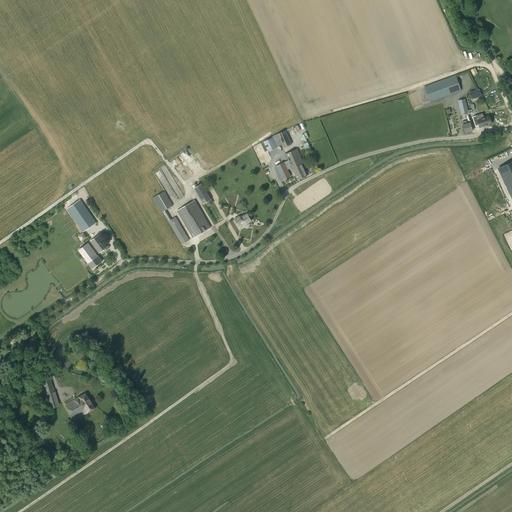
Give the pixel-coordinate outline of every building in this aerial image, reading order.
[(461,90),(455,75),(424,87),(430,102),(461,90)] [(479,88),(469,92),(472,99),(482,96),(479,88)] [(468,112),(468,110),(467,110),(465,99),(458,100),(461,114),(467,112),(468,112)] [(483,119),(482,115),(474,117),(477,127),(478,128),(490,125),(488,118),(483,119)] [(465,133),(472,131),(470,122),(467,123),(466,120),(463,121),(463,124),(465,133)] [(261,144),(265,152),(267,151),(268,151),(282,145),(283,148),(292,144),(285,130),(272,136),(273,137),(263,142),(263,143),(261,144)] [(305,146),(300,147),(301,150),(310,147),(308,141),(304,142),(305,146)] [(286,154),(297,180),(306,176),(303,168),(305,167),(297,149),(286,154)] [(511,161),(498,169),(511,198),(511,161)] [(290,177),(284,162),(276,166),(283,180),(290,177)] [(206,202),(208,205),(212,203),(201,184),(194,188),(203,204),(206,202)] [(182,245),(189,240),(175,217),(171,220),(165,210),(172,206),(164,191),(153,197),(162,212),(163,212),(182,245)] [(67,209),(83,232),(96,223),(80,200),(67,209)] [(211,228),(194,200),(177,211),(193,238),(211,228)] [(242,217),(239,216),(234,219),(238,226),(243,223),(246,224),(251,221),(247,214),(242,217)] [(99,253),(107,247),(99,235),(90,241),(99,253)] [(92,269),(102,262),(98,256),(97,256),(88,243),(78,250),(88,263),(88,264),(92,269)] [(41,381),(43,388),(50,408),(58,405),(50,378),(41,381)] [(85,415),(95,408),(86,393),(79,397),(74,400),(66,405),(73,417),(83,411),(85,415)]
